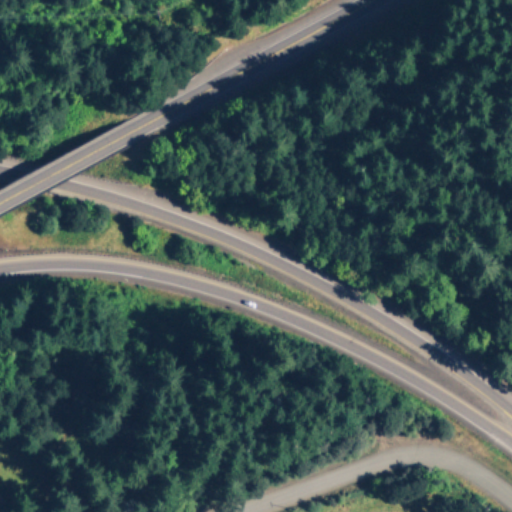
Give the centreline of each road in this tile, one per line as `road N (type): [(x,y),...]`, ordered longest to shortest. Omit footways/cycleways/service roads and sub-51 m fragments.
road 1 (trunk): [(511,413),(379,320),(223,237),(0,173)]
road 2 (trunk): [(0,269),(137,270),(251,300),(377,360),(511,445)]
road 3 (residential): [(232,511),(410,455),(462,463),(511,500)]
road 4 (trunk): [(129,128),(366,0)]
road 5 (trunk): [(0,201),(129,128)]
